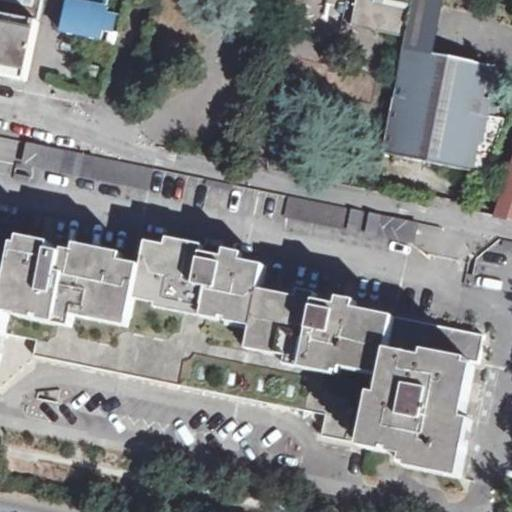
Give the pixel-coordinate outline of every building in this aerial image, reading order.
[(0,0),(0,74),(28,81),(44,0),(0,0)] [(100,0),(99,5),(73,0),(69,0),(63,32),(79,36),(80,31),(86,32),(85,36),(102,40),(105,31),(112,32),(115,17),(108,15),(109,8),(106,7),(108,0),(100,0)] [(358,0),(353,24),(403,36),(410,0),(358,0)] [(384,154),(471,172),(488,174),(511,101),(511,0),(414,0),(407,37),(384,154)] [(31,163),(150,188),(154,167),(35,143),(31,163)] [(471,172),(468,188),(482,190),(488,174),(471,172)] [(511,172),(497,217),(511,219),(511,172)] [(475,210),(480,197),(473,194),(470,200),(468,205),(475,210)] [(290,196),(285,216),(410,242),(415,221),(398,218),(290,196)] [(151,243),(145,268),(70,252),(69,257),(20,247),(11,293),(0,290),(0,335),(0,334),(7,336),(8,334),(39,340),(36,355),(164,383),(327,415),(323,436),(371,446),(371,442),(408,449),(405,459),(457,470),(467,420),(459,419),(470,361),(479,363),(485,336),(381,315),(261,290),(265,266),(235,260),(196,252),(151,243)]
